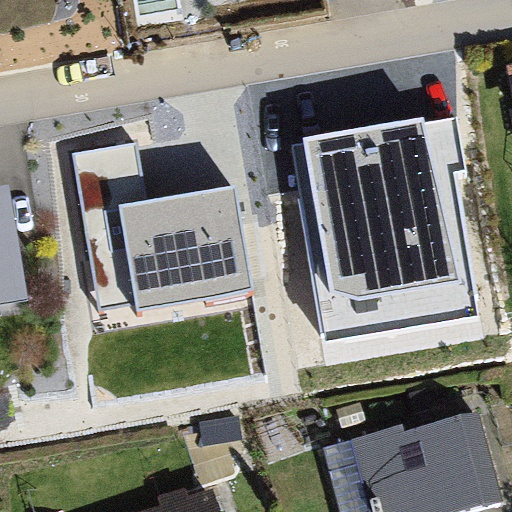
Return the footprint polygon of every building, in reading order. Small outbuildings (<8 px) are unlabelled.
[(426,112),(300,136),(330,290),(361,300),(458,282),(426,112)] [(232,184),(115,204),(134,311),(251,290),(232,184)] [(4,187),(0,187),(0,303),(24,299),(4,187)] [(511,511),(511,440),(505,404),(332,439),(346,511),(511,511)] [(240,511),(232,481),(117,511),(240,511)]
